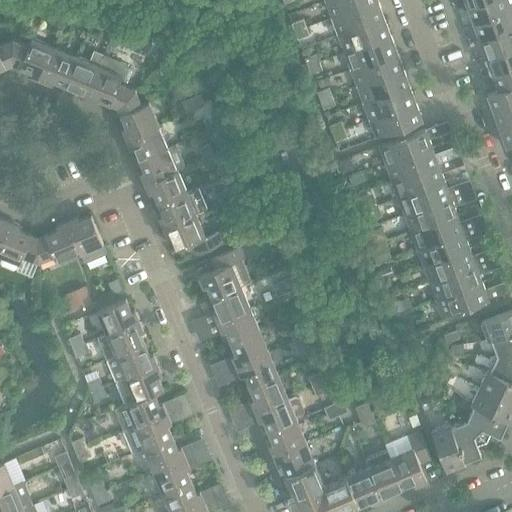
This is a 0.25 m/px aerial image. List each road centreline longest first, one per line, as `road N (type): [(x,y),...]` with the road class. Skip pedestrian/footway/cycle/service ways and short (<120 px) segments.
road 1 (residential): [(261,511),(119,181),(48,209),(0,193)]
road 2 (residential): [(511,247),(469,126),(452,111),(409,0)]
